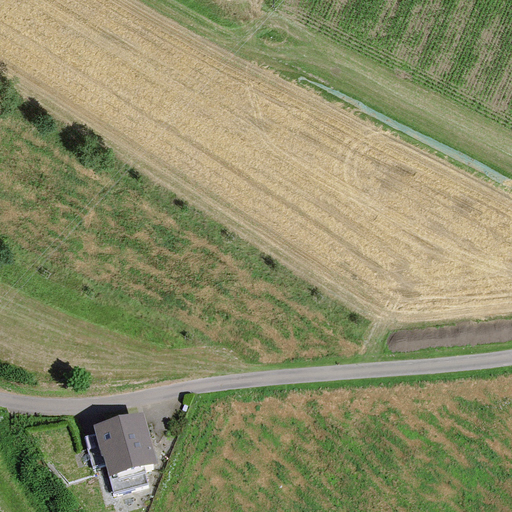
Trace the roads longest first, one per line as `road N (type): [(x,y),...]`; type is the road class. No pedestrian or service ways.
road 1 (unclassified): [(0,399),(86,404),(511,356)]
road 2 (track): [(165,0),(511,188)]
